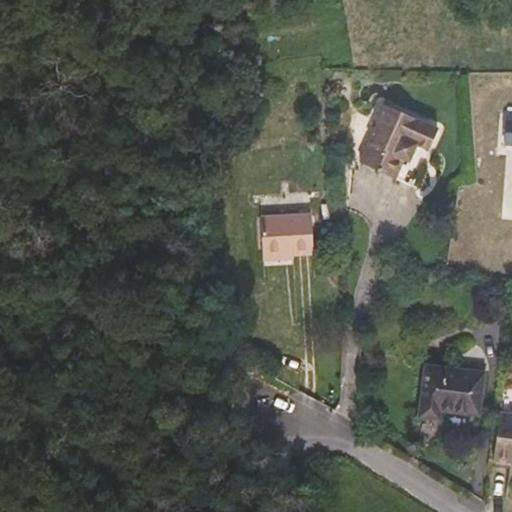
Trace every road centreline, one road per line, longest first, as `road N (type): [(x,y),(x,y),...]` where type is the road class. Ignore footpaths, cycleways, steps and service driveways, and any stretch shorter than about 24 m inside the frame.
road 1 (track): [(311,433),(0,458)]
road 2 (residential): [(454,511),(311,433)]
